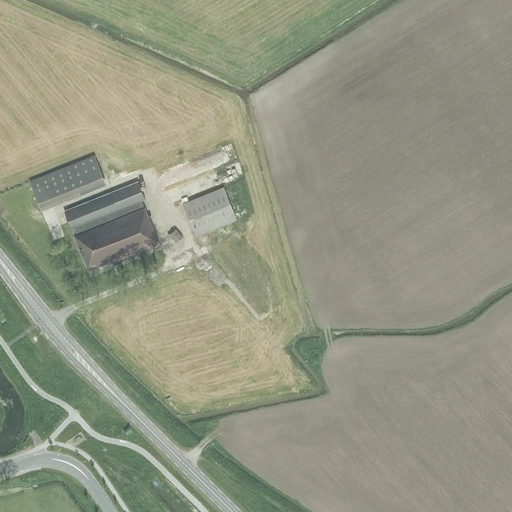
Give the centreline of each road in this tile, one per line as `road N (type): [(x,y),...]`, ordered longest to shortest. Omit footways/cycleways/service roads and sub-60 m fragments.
road 1 (primary): [(233,511),(107,387)]
road 2 (primary): [(107,387),(0,254)]
road 3 (primary): [(0,269),(59,346),(107,387)]
road 4 (tertiary): [(0,470),(61,462),(84,476),(109,511)]
